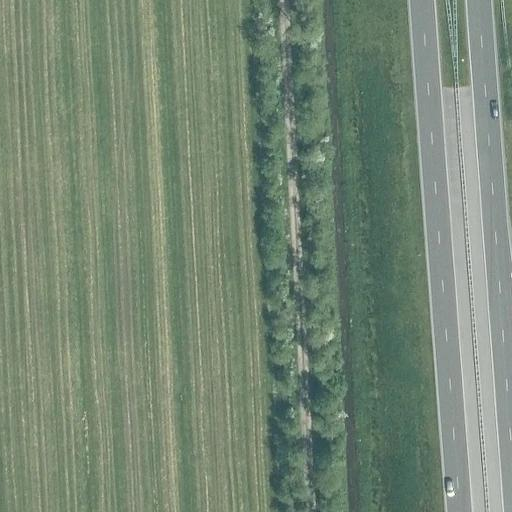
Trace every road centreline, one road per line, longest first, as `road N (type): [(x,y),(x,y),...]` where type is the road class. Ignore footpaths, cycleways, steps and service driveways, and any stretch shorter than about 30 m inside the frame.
road 1 (trunk): [(421,0),(459,511)]
road 2 (track): [(308,511),(280,0)]
road 3 (trunk): [(511,457),(478,0)]
